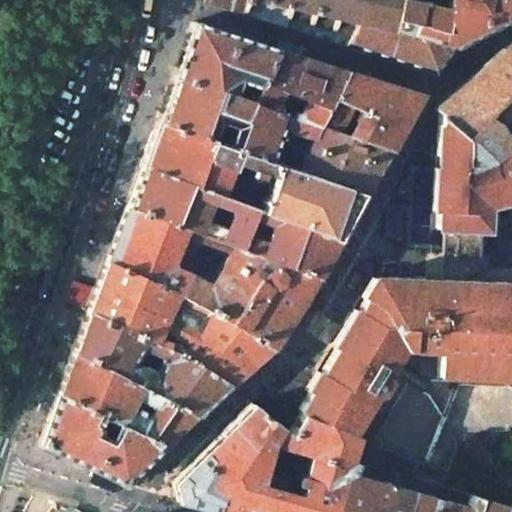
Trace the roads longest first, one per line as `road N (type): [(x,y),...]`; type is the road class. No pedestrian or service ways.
road 1 (primary): [(127,0),(0,420)]
road 2 (residential): [(141,511),(0,469)]
